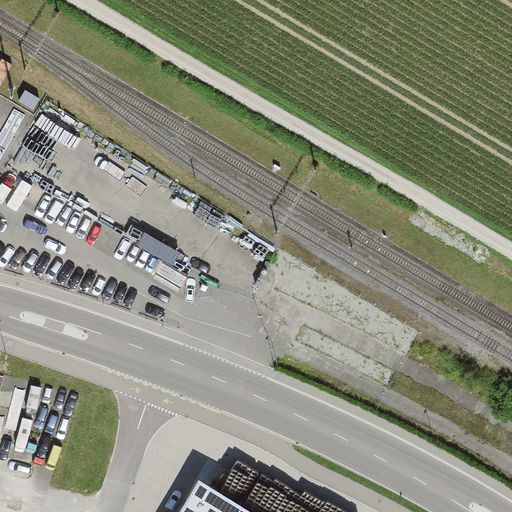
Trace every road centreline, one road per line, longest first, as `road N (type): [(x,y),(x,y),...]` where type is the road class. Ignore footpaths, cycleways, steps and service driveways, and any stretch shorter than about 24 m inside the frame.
road 1 (primary): [(0,308),(224,380),(404,468),(473,511)]
road 2 (track): [(77,0),(511,250)]
